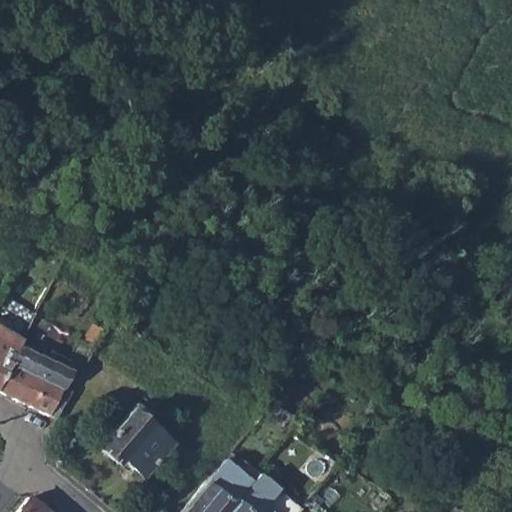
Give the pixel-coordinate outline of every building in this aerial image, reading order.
[(0,315),(29,324),(35,307),(2,297),(0,304),(0,315)] [(0,330),(0,343),(4,345),(9,336),(0,330)] [(0,381),(17,347),(20,341),(9,336),(4,345),(0,343),(0,381)] [(17,347),(0,381),(0,395),(48,418),(69,372),(17,347)] [(142,423),(137,418),(142,411),(134,404),(97,449),(116,465),(120,461),(141,478),(168,445),(142,423)] [(142,411),(137,418),(142,423),(147,415),(142,411)] [(191,511),(224,511),(248,482),(222,461),(191,498),(198,504),(191,511)] [(248,482),(224,511),(274,511),(285,499),(255,474),(248,482)] [(15,511),(44,511),(27,498),(15,511)] [(178,511),(191,511),(198,504),(191,498),(178,511)]
